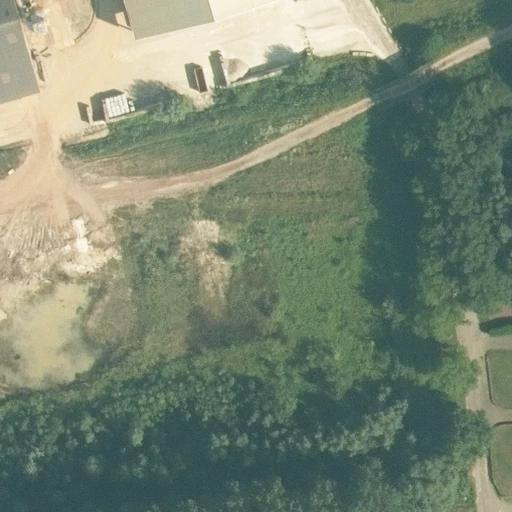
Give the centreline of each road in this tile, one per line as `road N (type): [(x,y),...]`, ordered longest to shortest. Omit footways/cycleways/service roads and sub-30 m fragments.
road 1 (unknown): [(95,0),(89,41),(58,108),(40,200),(194,177),(274,147),(511,23)]
road 2 (unclassified): [(485,511),(456,219),(438,142),(359,0)]
